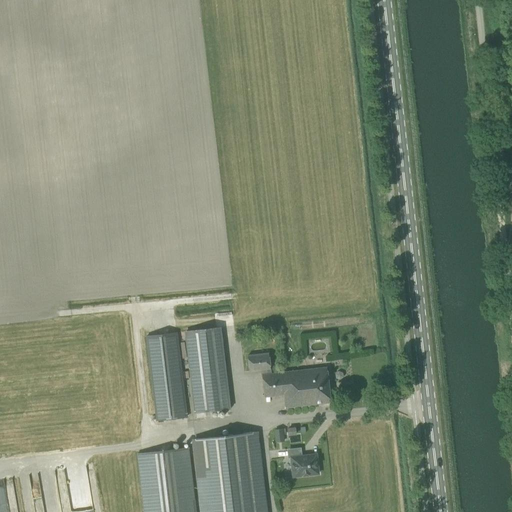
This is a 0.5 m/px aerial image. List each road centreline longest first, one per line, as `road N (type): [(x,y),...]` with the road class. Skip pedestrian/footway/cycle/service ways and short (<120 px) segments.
road 1 (primary): [(441,511),(383,0)]
road 2 (unclassified): [(511,171),(487,111),(474,0)]
road 3 (track): [(503,264),(487,111)]
